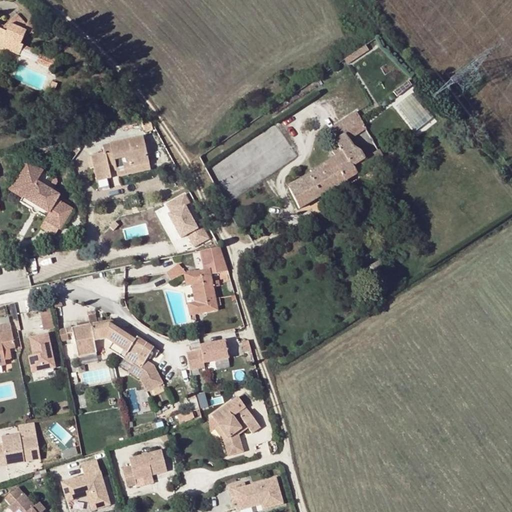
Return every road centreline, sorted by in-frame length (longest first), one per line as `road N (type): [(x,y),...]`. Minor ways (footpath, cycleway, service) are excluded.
road 1 (track): [(43,0),(122,71),(190,171),(231,251),(288,456)]
road 2 (residential): [(218,476),(288,456),(303,511)]
